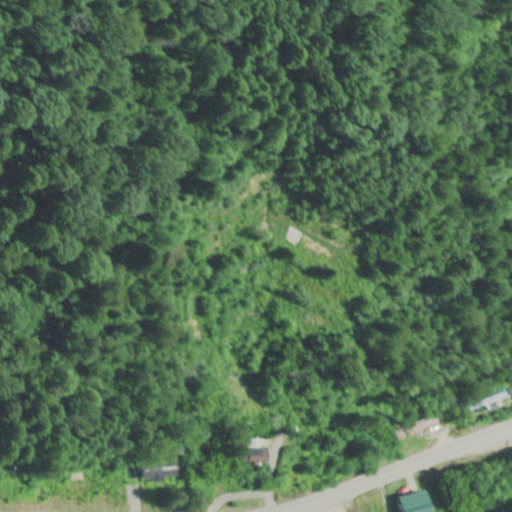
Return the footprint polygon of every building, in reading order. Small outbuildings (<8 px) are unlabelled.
[(324,271),(334,253),(286,227),(276,245),(324,271)] [(462,413),(504,400),(501,390),(459,403),(462,413)] [(394,441),(437,427),(434,418),(391,432),(394,441)] [(237,451),(237,466),(264,466),(264,449),(255,449),(255,440),(243,440),(243,451),(237,451)] [(353,470),(350,460),(301,472),(304,483),(353,470)] [(174,461),(139,462),(140,482),(175,481),(174,461)] [(97,493),(96,482),(46,484),(46,495),(97,493)] [(396,511),(427,511),(422,492),(394,500),(396,511)] [(388,511),(383,502),(363,511),(388,511)]
